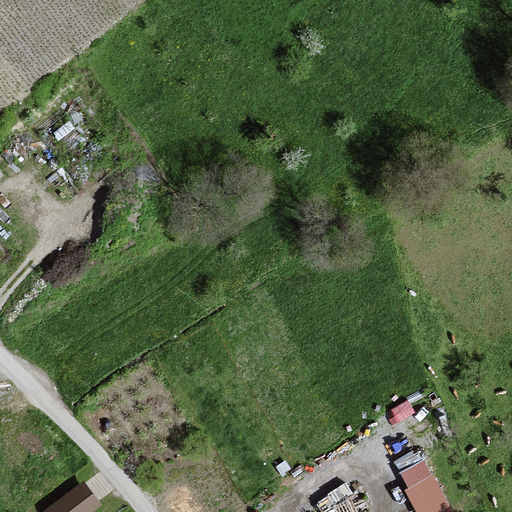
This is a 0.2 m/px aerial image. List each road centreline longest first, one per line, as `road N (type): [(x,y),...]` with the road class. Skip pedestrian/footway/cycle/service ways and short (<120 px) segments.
road 1 (residential): [(0,358),(145,511)]
road 2 (track): [(0,293),(52,234),(50,202),(28,184),(0,192)]
road 3 (track): [(284,511),(325,476),(357,462),(377,473),(377,511)]
